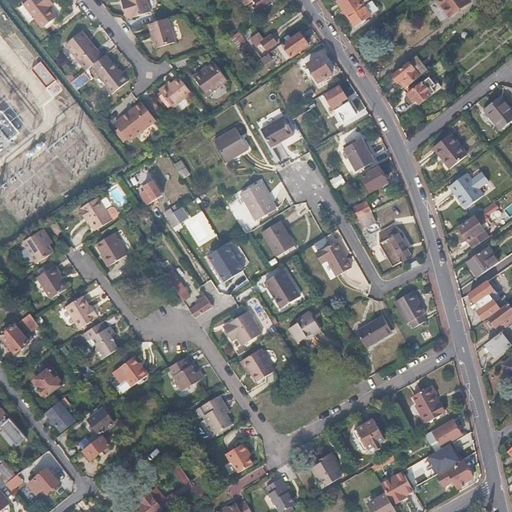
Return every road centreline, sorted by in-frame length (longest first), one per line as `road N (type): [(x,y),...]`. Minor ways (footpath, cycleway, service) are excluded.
road 1 (residential): [(460,345),(287,446),(275,443),(191,328),(174,323),(150,334),(128,323),(79,256)]
road 2 (residential): [(332,36),(153,146)]
road 3 (residential): [(400,150),(460,345)]
road 4 (residential): [(400,150),(510,68)]
road 5 (residential): [(332,36),(400,150)]
